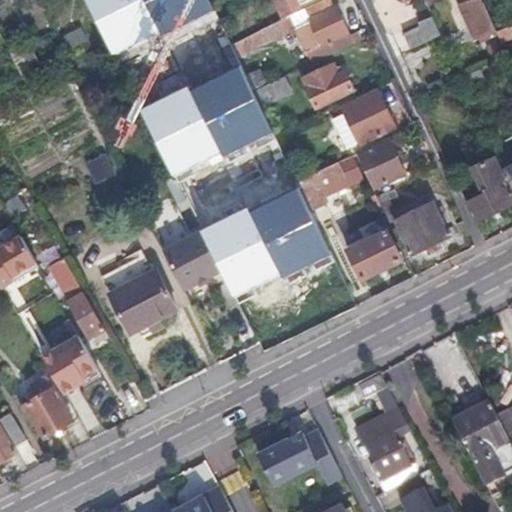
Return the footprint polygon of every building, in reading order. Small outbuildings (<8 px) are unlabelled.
[(142,0),(84,0),(113,56),(158,34),(142,0)] [(207,0),(142,0),(158,34),(212,9),(207,0)] [(323,0),(230,43),(236,57),(310,24),(308,18),(327,9),(323,0)] [(462,17),(472,38),(494,29),(481,0),(467,0),(462,2),(467,15),(462,17)] [(457,5),(462,17),(467,15),(462,2),(457,5)] [(308,18),(310,24),(320,44),(308,49),(313,61),(364,38),(358,24),(348,29),(337,5),(327,9),(308,18)] [(410,48),(441,34),(432,14),(419,20),(420,23),(403,33),(410,48)] [(494,30),(499,40),(511,34),(511,20),(494,29),(494,30)] [(472,38),(473,40),(494,30),(494,29),(472,38)] [(25,77),(4,37),(0,39),(0,53),(15,82),(25,77)] [(334,64),(305,77),(317,105),(354,89),(345,70),(338,73),(334,64)] [(271,131),(238,66),(190,91),(222,155),(271,131)] [(460,75),(465,86),(485,77),(481,66),(460,75)] [(245,76),(252,90),(256,89),(264,85),(257,71),(245,76)] [(285,75),(264,85),(256,89),(262,103),(291,89),(285,75)] [(222,155),(190,91),(187,86),(138,110),(173,179),(222,155)] [(396,125),(379,89),(344,106),(360,141),(396,125)] [(404,172),(388,140),(359,155),(374,186),(404,172)] [(485,194),(467,203),(476,221),(511,204),(511,201),(495,159),(474,168),(485,194)] [(298,188),(310,212),(325,205),(319,189),(343,178),(336,162),(295,181),(298,188)] [(310,212),(298,188),(249,213),(280,276),(332,254),(310,212)] [(375,195),(387,223),(395,219),(397,218),(384,191),(375,195)] [(7,203),(15,218),(29,211),(21,195),(7,203)] [(397,218),(395,219),(411,252),(422,247),(426,254),(435,250),(432,243),(448,235),(433,202),(397,218)] [(0,224),(11,218),(4,205),(0,206),(0,224)] [(280,276),(249,213),(246,208),(201,230),(207,242),(228,285),(234,298),(280,276)] [(0,246),(21,234),(11,218),(0,224),(0,246)] [(362,279),(400,261),(388,234),(349,252),(362,279)] [(0,281),(4,290),(48,271),(33,236),(0,250),(0,281)] [(228,285),(207,242),(169,261),(171,265),(190,303),(228,285)] [(85,294),(69,264),(53,273),(69,303),(85,294)] [(177,311),(157,272),(102,300),(125,339),(177,311)] [(109,337),(92,305),(85,294),(69,303),(92,346),(109,337)] [(115,347),(109,337),(92,346),(97,356),(115,347)] [(360,387),(367,400),(378,394),(382,404),(386,402),(390,410),(398,406),(382,375),(360,387)] [(74,422),(47,377),(31,387),(35,395),(25,402),(45,438),(74,422)] [(454,422),(494,498),(502,494),(496,483),(511,474),(511,444),(491,404),(454,422)] [(372,455),(385,482),(414,468),(413,467),(399,440),(413,432),(400,408),(358,429),(372,455)] [(0,422),(0,425),(14,449),(26,441),(10,417),(0,422)] [(0,425),(0,464),(17,454),(14,449),(0,425)] [(260,456),(275,485),(320,462),(330,482),(343,475),(320,430),(307,437),(305,433),(260,456)] [(399,440),(413,467),(427,460),(413,432),(399,440)] [(418,477),(414,468),(385,482),(372,455),(367,458),(387,493),(418,477)] [(234,511),(221,487),(175,511),(234,511)]
